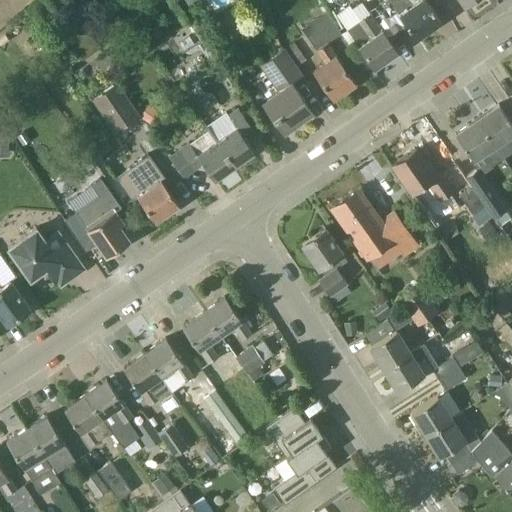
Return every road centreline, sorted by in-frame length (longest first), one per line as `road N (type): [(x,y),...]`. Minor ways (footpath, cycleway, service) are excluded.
road 1 (residential): [(428,511),(237,226)]
road 2 (residential): [(237,226),(511,27)]
road 3 (residential): [(0,382),(237,226)]
